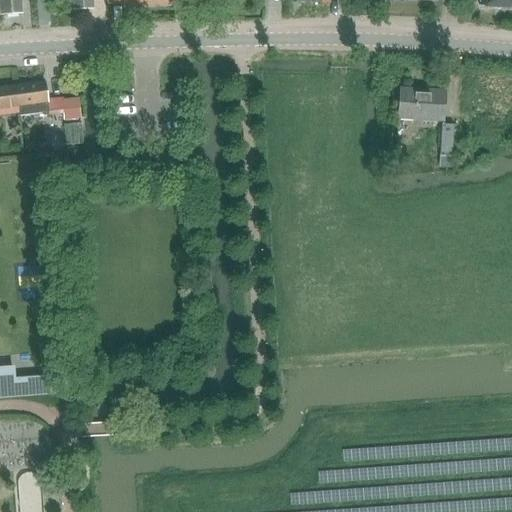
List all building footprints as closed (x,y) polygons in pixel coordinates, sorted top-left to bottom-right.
[(0,0),(0,9),(0,15),(22,13),(20,0),(0,0)] [(70,0),(71,10),(93,9),(92,0),(70,0)] [(511,0),(480,0),(480,7),(511,8),(511,0)] [(45,82),(15,86),(18,107),(19,113),(19,115),(48,112),(45,82)] [(15,86),(0,87),(0,114),(19,113),(18,107),(17,107),(15,86)] [(443,121),(445,92),(400,90),(398,118),(443,121)] [(452,157),(454,125),(442,125),(440,156),(452,157)] [(449,170),(450,159),(437,158),(436,169),(449,170)] [(17,254),(20,287),(44,284),(40,252),(17,254)] [(0,397),(66,392),(65,376),(13,380),(12,368),(0,369),(0,397)] [(40,461),(20,460),(20,481),(39,481),(40,461)]
